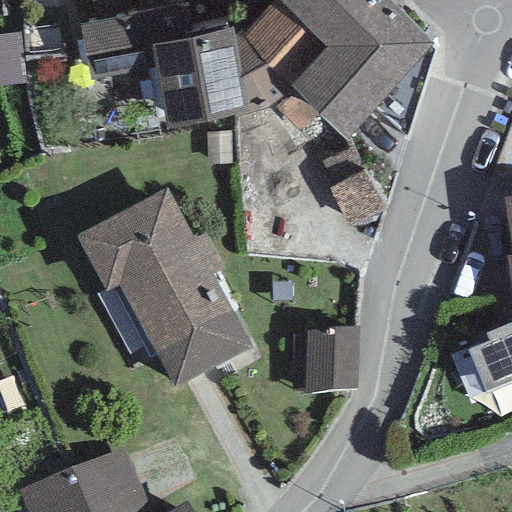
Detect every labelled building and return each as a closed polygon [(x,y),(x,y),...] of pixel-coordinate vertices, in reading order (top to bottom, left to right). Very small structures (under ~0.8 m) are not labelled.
[(431,37),(396,0),(269,0),(244,31),(265,55),(290,82),(293,77),(345,131),(431,37)] [(146,6),(80,19),(90,74),(156,61),(167,119),(247,103),(240,68),(231,19),(151,35),(146,6)] [(264,104),(290,82),(265,55),(240,68),(247,103),(248,109),(264,104)] [(334,184),(313,194),(332,233),(385,207),(354,144),(322,160),(334,184)] [(168,197),(77,245),(106,300),(119,293),(174,397),(252,356),(212,279),(222,273),(205,241),(194,246),(168,197)] [(511,206),(501,208),(511,266),(505,268),(511,308),(511,332),(485,343),(488,351),(469,358),(485,400),(511,388),(511,206)] [(356,335),(293,334),(293,396),(356,396),(356,335)] [(149,511),(123,452),(20,498),(25,511),(190,511),(189,509),(183,511),(149,511)]
